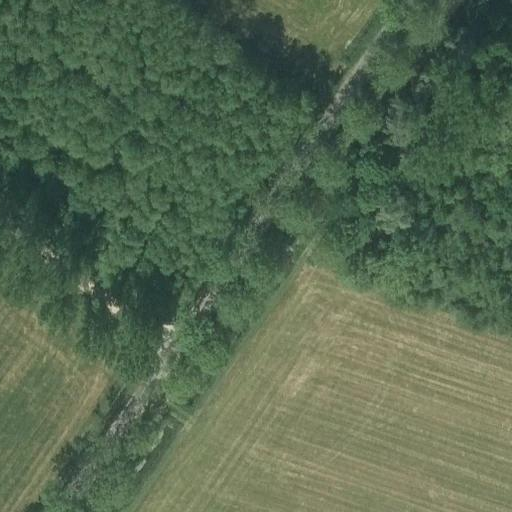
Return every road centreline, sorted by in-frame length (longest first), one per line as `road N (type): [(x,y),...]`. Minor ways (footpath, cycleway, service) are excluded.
road 1 (unclassified): [(172,347),(407,0)]
road 2 (unclassified): [(172,347),(0,222)]
road 3 (unclassified): [(61,511),(172,347)]
